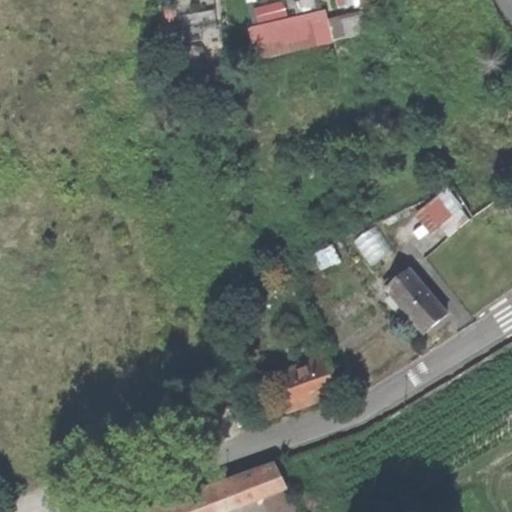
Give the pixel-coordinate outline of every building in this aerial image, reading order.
[(297,15),(328,11),(326,0),(317,0),(295,3),(297,15)] [(396,8),(392,0),(366,0),(367,2),(378,0),(382,13),(391,9),(396,8)] [(406,47),(479,18),(472,1),(471,0),(424,0),(422,1),(421,0),(414,0),(396,8),(391,9),(406,47)] [(345,37),(371,30),(367,13),(341,20),(345,37)] [(455,139),(465,163),(497,150),(489,128),(479,105),(442,121),(450,141),(455,139)] [(472,176),(465,163),(443,172),(452,185),(472,220),(489,209),(472,176)] [(440,227),(449,238),(470,220),(461,209),(440,227)] [(381,227),(359,240),(372,263),(394,250),(381,227)] [(396,310),(401,305),(426,334),(438,323),(448,315),(410,270),(393,285),(388,280),(383,284),(388,289),(395,297),(390,302),(396,310)] [(275,375),(287,411),(314,401),(342,391),(325,343),(309,349),(314,362),(275,375)] [(227,511),(264,498),(288,489),(276,464),(211,487),(146,511),(227,511)] [(300,511),(288,489),(264,498),(271,511),(300,511)]
